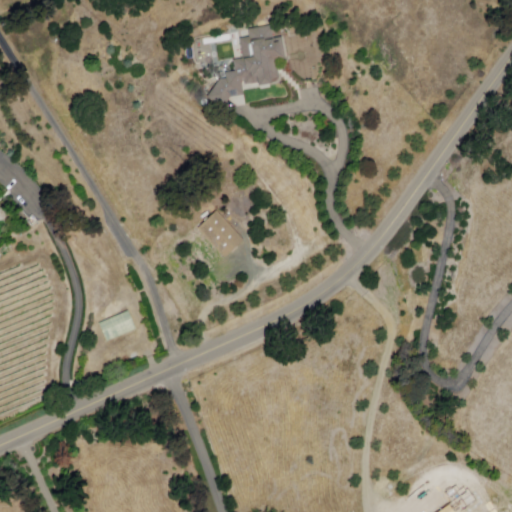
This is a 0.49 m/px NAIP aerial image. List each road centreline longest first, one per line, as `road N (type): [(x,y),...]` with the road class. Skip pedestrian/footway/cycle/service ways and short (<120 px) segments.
road 1 (residential): [(0,445),(179,367),(316,276),(391,197),(511,38)]
road 2 (residential): [(220,511),(168,371)]
